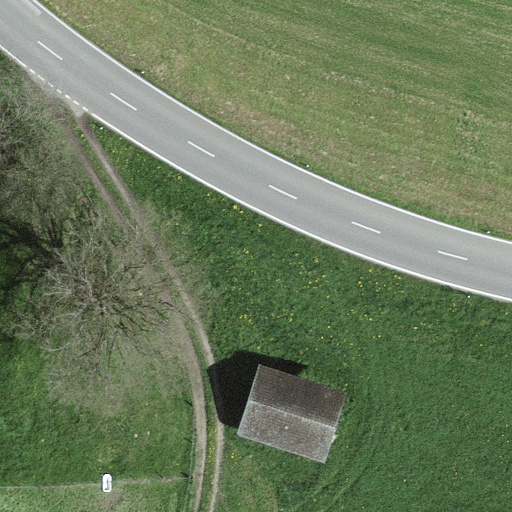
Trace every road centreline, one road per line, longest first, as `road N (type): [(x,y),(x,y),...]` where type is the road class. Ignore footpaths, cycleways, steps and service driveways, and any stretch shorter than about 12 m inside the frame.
road 1 (secondary): [(511,269),(453,256),(283,192),(54,54),(0,7)]
road 2 (track): [(204,511),(211,402),(194,323),(68,116),(54,54)]
